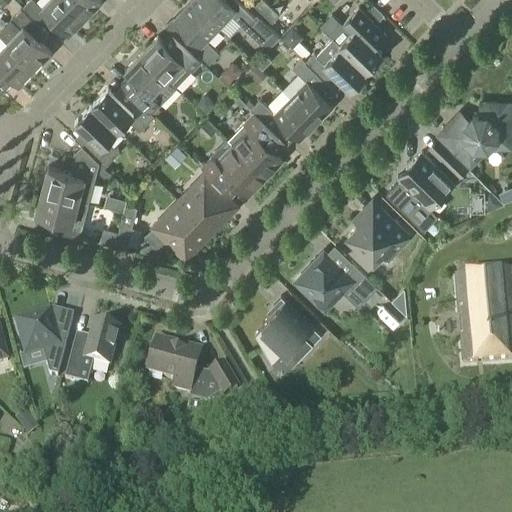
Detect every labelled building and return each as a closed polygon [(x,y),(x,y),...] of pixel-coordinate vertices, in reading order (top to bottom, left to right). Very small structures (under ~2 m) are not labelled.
[(66,0),(47,0),(41,7),(33,0),(29,0),(23,7),(41,25),(50,16),(69,35),(85,18),(66,0)] [(66,0),(85,18),(102,1),(100,0),(66,0)] [(236,0),(192,0),(191,1),(219,28),(231,15),(262,47),(274,34),(236,0)] [(259,0),(254,6),(263,14),(270,6),(263,0),(259,0)] [(206,40),(219,28),(191,1),(174,19),(185,30),(180,35),(209,63),(219,53),(206,40)] [(279,15),(270,6),(263,14),(272,22),(279,15)] [(339,45),(339,44),(366,71),(367,70),(365,69),(382,52),(375,45),(364,35),(375,24),(358,7),(347,19),(340,26),(330,37),(332,38),(339,45)] [(52,53),(26,28),(32,21),(20,10),(0,30),(0,36),(6,42),(7,42),(35,70),(52,53)] [(160,71),(166,77),(175,68),(184,78),(201,61),(172,32),(163,41),(158,35),(141,52),(160,71)] [(322,78),(330,69),(350,88),(366,71),(339,44),(339,45),(332,38),(316,55),(314,52),(305,61),(322,78)] [(0,68),(19,87),(35,70),(7,42),(6,42),(0,48),(0,68)] [(160,71),(141,52),(124,70),(142,87),(133,95),(135,97),(151,112),(176,86),(166,77),(160,71)] [(264,54),(255,63),(262,69),(271,60),(264,54)] [(322,78),(305,61),(301,57),(292,67),(306,81),(290,97),(316,122),(333,105),(316,89),(324,80),(322,78)] [(255,63),(246,72),(258,83),(267,75),(262,69),(255,63)] [(180,84),(191,94),(208,76),(197,65),(180,84)] [(163,101),(173,111),(189,95),(180,85),(163,101)] [(135,97),(126,105),(108,87),(91,104),(117,129),(127,119),(140,131),(154,116),(151,112),(135,97)] [(254,112),(274,132),(282,123),(299,139),(316,122),(290,97),(274,113),(260,99),(250,109),(254,113),(254,112)] [(202,99),(197,104),(205,113),(214,105),(208,99),(202,99)] [(495,148),(511,148),(510,103),(479,104),(479,116),(473,116),(468,120),(460,112),(448,124),(460,136),(449,147),(470,166),(481,154),(481,148),(491,144),(495,148)] [(107,140),(117,129),(91,104),(74,121),(93,139),(85,148),(99,162),(104,167),(119,152),(107,140)] [(233,145),(264,175),(282,158),(271,147),(270,143),(278,135),(274,132),(254,112),(254,113),(228,140),(233,145)] [(99,162),(85,148),(82,145),(73,154),(76,156),(71,173),(48,167),(42,190),(89,203),(95,179),(99,162)] [(247,193),(264,175),(233,145),(217,162),(211,157),(201,167),(225,190),(232,182),(237,182),(247,193)] [(176,146),(164,158),(175,169),(187,156),(176,146)] [(428,209),(453,183),(421,152),(405,168),(415,179),(406,188),(428,209)] [(457,182),(467,173),(449,156),(440,166),(457,182)] [(210,231),(227,214),(196,183),(179,201),(210,231)] [(83,225),(89,203),(42,190),(36,213),(59,219),(56,231),(79,237),(83,225)] [(104,209),(123,213),(125,204),(126,202),(107,197),(104,209)] [(194,248),(210,231),(179,201),(154,226),(162,234),(152,243),(140,248),(138,253),(158,258),(162,253),(166,257),(175,247),(179,251),(188,243),(194,248)] [(391,251),(407,235),(372,202),(363,212),(367,216),(348,236),(356,244),(352,248),(369,265),(387,247),(391,251)] [(127,246),(137,207),(125,204),(123,213),(115,243),(127,246)] [(340,292),(356,307),(376,286),(353,263),(344,272),(323,252),(296,281),(324,308),(340,292)] [(511,272),(456,277),(463,365),(511,360),(511,272)] [(404,289),(403,288),(391,301),(406,315),(406,314),(404,289)] [(264,325),(255,334),(271,363),(285,348),(297,360),(298,359),(321,336),(312,327),(282,297),(273,307),(275,309),(261,323),(264,325)] [(52,318),(50,313),(16,322),(25,357),(42,352),(49,376),(57,378),(73,319),(60,315),(52,318)] [(79,384),(85,361),(109,368),(119,331),(94,324),(88,344),(85,346),(74,343),(64,380),(79,384)] [(147,374),(175,381),(173,389),(213,400),(222,395),(223,398),(237,390),(223,365),(209,373),(210,374),(209,375),(196,372),(201,353),(156,340),(147,374)] [(248,408),(242,397),(233,402),(239,413),(248,408)] [(25,413),(15,421),(28,438),(38,430),(25,413)]
